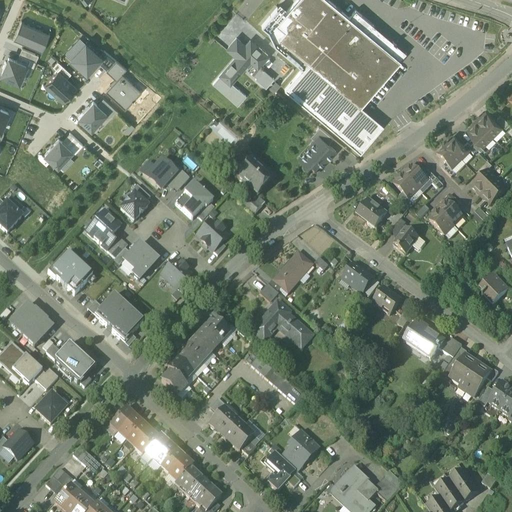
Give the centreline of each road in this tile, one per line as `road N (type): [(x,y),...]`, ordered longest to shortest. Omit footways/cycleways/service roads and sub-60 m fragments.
road 1 (residential): [(315,210),(499,351)]
road 2 (residential): [(0,258),(135,375)]
road 3 (residential): [(253,495),(135,375)]
road 4 (residential): [(410,145),(511,61)]
road 5 (residential): [(135,375),(219,284)]
road 6 (residential): [(219,284),(245,256),(315,210)]
